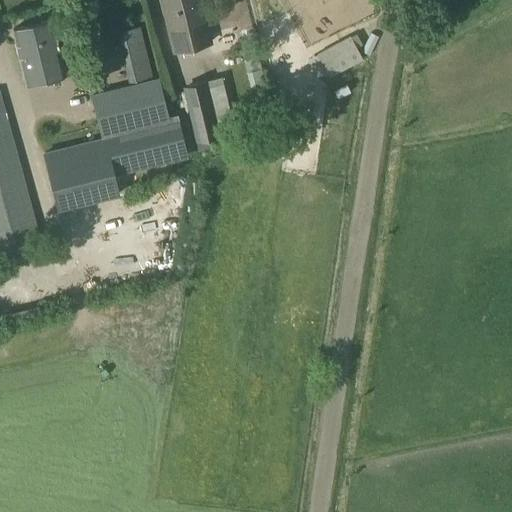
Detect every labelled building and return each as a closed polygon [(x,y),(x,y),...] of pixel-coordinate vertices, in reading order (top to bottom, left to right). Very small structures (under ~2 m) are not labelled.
[(199,0),(162,0),(176,52),(211,44),(199,0)] [(50,20),(12,29),(25,85),(63,75),(50,20)] [(334,78),(366,60),(355,39),(323,56),(334,78)] [(257,58),(242,62),(249,88),(253,87),(259,111),(270,108),(257,58)] [(222,76),(206,81),(207,85),(216,122),(232,119),(222,76)] [(157,79),(90,95),(101,138),(167,121),(157,79)] [(207,85),(185,90),(198,142),(219,136),(216,122),(207,85)] [(0,96),(0,253),(40,242),(0,96)] [(101,138),(42,153),(50,187),(52,186),(92,176),(185,152),(177,119),(167,121),(101,138)] [(52,186),(50,187),(56,212),(119,196),(112,171),(92,176),(52,186)]
